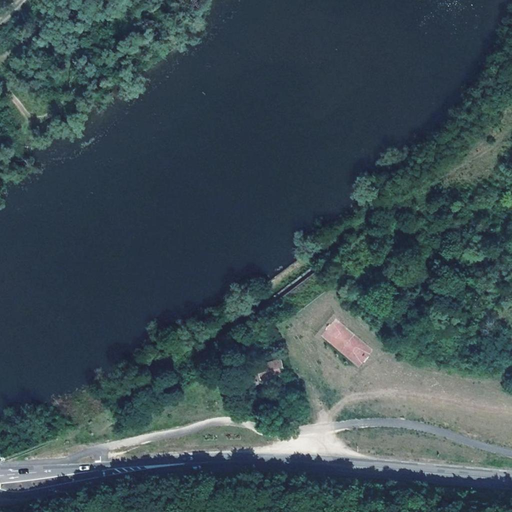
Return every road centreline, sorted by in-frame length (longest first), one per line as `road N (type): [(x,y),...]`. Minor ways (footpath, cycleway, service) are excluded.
road 1 (secondary): [(189,463),(321,462),(511,480)]
road 2 (track): [(0,74),(32,123),(47,121),(161,31),(169,0)]
road 3 (secondary): [(0,494),(189,463)]
road 4 (secondary): [(189,463),(0,475)]
